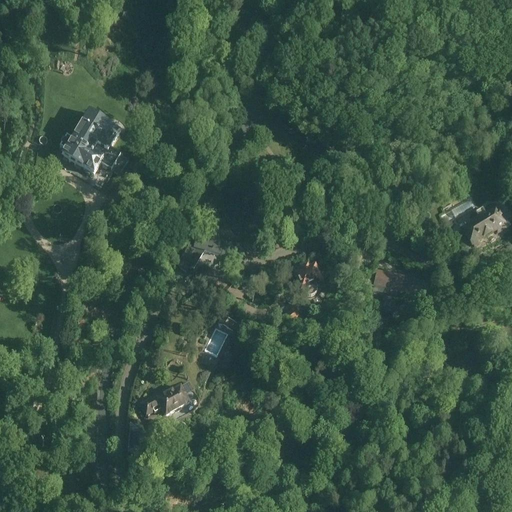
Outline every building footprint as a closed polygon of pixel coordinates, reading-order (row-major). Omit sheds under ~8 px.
[(108,127),(88,115),(82,125),(81,125),(80,125),(79,126),(78,127),(77,129),(77,130),(78,131),(72,140),(66,137),(65,139),(64,139),(63,140),(62,140),(61,141),(60,142),(60,143),(60,145),(61,146),(59,148),(65,152),(62,157),(93,177),(101,165),(111,172),(120,156),(110,150),(119,135),(120,133),(118,131),(116,129),(114,128),(112,127),(110,127),(108,127)] [(9,178),(5,186),(10,189),(15,180),(9,178)] [(117,210),(105,203),(95,220),(106,227),(117,210)] [(470,225),(460,230),(470,247),(474,250),(481,246),(480,244),(495,235),(496,237),(511,229),(504,217),(501,219),(495,209),(484,215),(482,211),(476,214),(479,220),(470,225)] [(227,257),(229,248),(224,247),(224,246),(196,240),(193,251),(188,248),(176,268),(187,275),(190,269),(194,271),(204,254),(221,259),(221,256),(227,257)] [(360,263),(353,262),(350,274),(357,276),(360,263)] [(300,269),(292,272),(301,291),(306,289),(308,294),(317,291),(315,285),(320,283),(314,269),(307,272),(306,270),(301,272),(300,269)] [(377,272),(373,287),(374,287),(385,290),(384,295),(396,298),(397,293),(400,294),(404,279),(377,272)] [(291,314),(284,320),(294,331),(302,324),(296,317),(300,314),(293,305),(288,310),(291,314)] [(218,326),(233,333),(237,325),(222,318),(218,326)] [(446,350),(440,354),(445,364),(452,360),(446,350)] [(162,394),(139,407),(145,419),(160,411),(164,419),(169,416),(185,407),(185,408),(189,405),(180,389),(164,398),(162,394)] [(129,435),(126,442),(135,449),(137,442),(129,435)]
